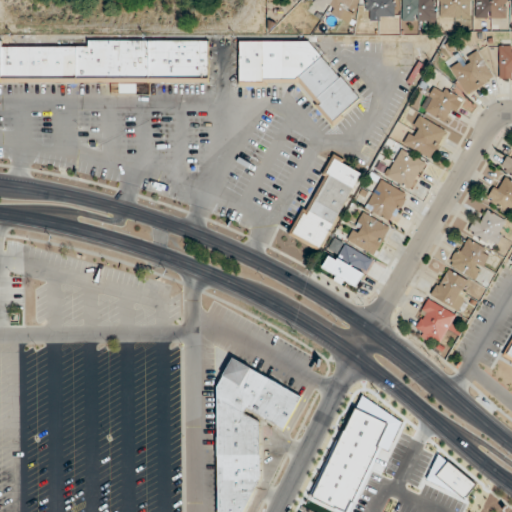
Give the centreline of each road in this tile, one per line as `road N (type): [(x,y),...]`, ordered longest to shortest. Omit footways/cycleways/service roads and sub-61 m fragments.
road 1 (secondary): [(0,215),(160,252),(247,289),(357,355),(511,483)]
road 2 (secondary): [(511,444),(370,328),(253,258),(125,210),(0,182)]
road 3 (residential): [(281,511),(370,328),(486,131),(511,113)]
